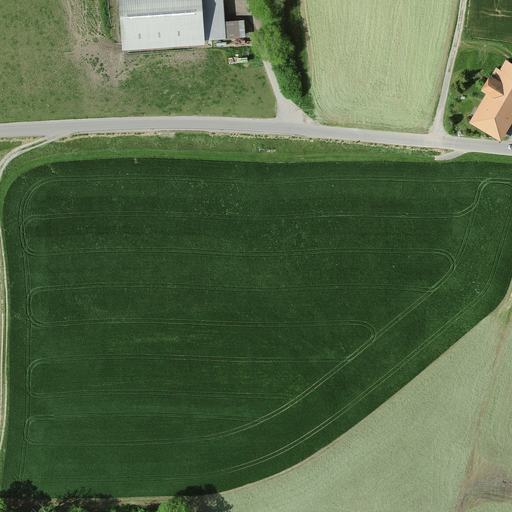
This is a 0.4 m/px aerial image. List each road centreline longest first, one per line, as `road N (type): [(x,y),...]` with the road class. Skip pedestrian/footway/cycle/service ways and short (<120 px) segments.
road 1 (unclassified): [(511,149),(211,122),(0,129)]
road 2 (track): [(0,251),(0,413)]
road 3 (track): [(437,142),(470,0)]
